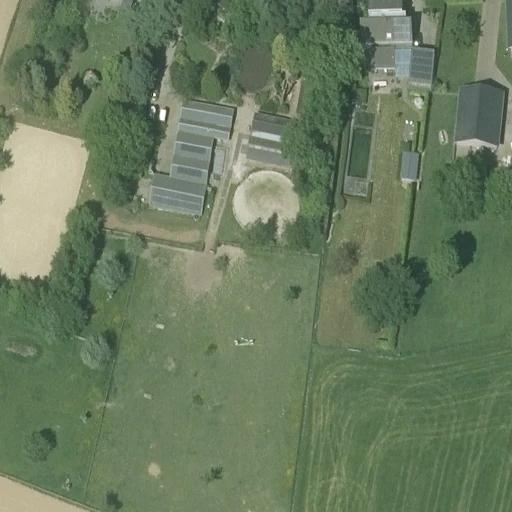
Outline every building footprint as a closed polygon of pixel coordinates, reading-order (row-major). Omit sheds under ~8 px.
[(395,73),(394,50),(413,49),(412,30),(403,30),(403,7),(369,8),(370,31),(361,32),(362,51),(371,51),(371,74),(395,73)] [(432,89),(435,58),(412,56),(409,86),(432,89)] [(323,62),(307,59),(302,86),(318,88),(323,62)] [(497,152),(503,97),(459,93),(453,148),(497,152)] [(183,105),(169,181),(206,189),(217,129),(231,131),(235,113),(183,105)] [(288,159),(289,155),(292,142),(293,137),(253,129),(249,151),(288,159)] [(419,157),(403,155),(400,183),(416,185),(419,157)] [(206,189),(169,181),(155,178),(149,209),(201,218),(206,189)]
